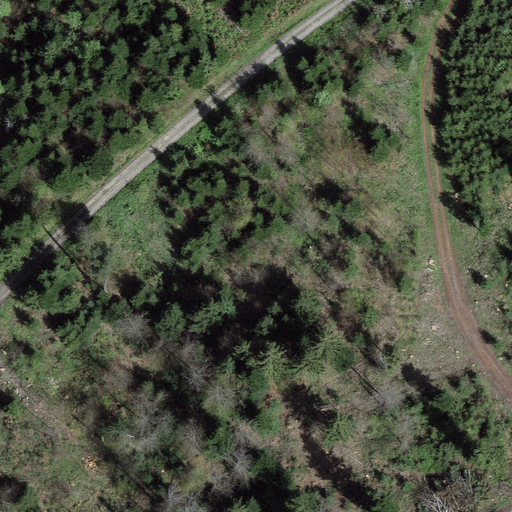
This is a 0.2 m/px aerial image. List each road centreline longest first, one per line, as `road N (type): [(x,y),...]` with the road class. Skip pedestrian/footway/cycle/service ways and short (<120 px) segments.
road 1 (track): [(346,0),(250,67),(0,293)]
road 2 (track): [(458,0),(441,34),(434,87),(447,255),(468,311),(511,381)]
